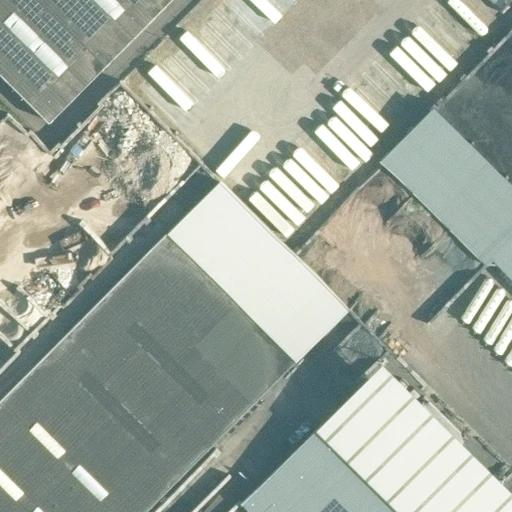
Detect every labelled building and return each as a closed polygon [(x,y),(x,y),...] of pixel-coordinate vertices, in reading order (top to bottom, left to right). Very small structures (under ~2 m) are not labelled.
[(171,0),(0,0),(0,72),(50,122),(171,0)] [(221,0),(156,58),(192,98),(283,18),(266,0),(246,0),(246,1),(245,0),(221,0)] [(490,52),(511,29),(511,0),(435,0),(362,74),(401,112),(475,37),(490,52)] [(511,227),(489,250),(511,274),(511,227)] [(145,511),(297,360),(233,296),(168,232),(0,400),(0,511),(145,511)]
